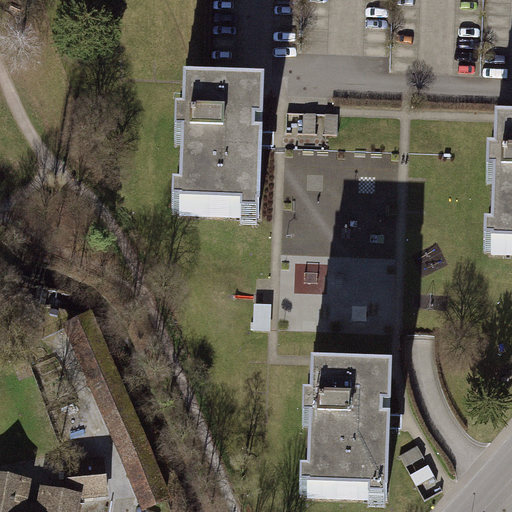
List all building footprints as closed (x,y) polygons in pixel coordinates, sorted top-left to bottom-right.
[(261,236),(264,103),(186,101),(185,132),(178,132),(177,155),(184,155),(183,208),(174,207),(174,226),(242,228),(242,235),(261,236)] [(484,246),(483,265),(511,265),(511,139),(495,139),(494,172),(487,172),(486,193),(493,193),(492,246),(484,246)] [(95,318),(66,331),(138,505),(168,493),(95,318)] [(396,381),(310,378),(310,402),(303,401),(301,440),(308,441),(307,474),(300,474),(299,510),(365,511),(364,511),(396,511),(396,510),(392,510),(396,381)] [(64,465),(66,494),(80,497),(79,502),(107,500),(104,461),(64,465)] [(19,480),(0,476),(0,511),(77,511),(79,502),(80,497),(66,494),(48,491),(43,511),(31,511),(29,511),(21,510),(14,508),(19,480)]
